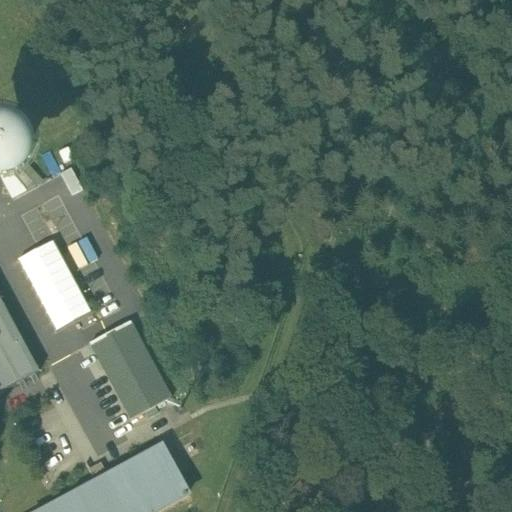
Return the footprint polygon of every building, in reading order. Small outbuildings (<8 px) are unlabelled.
[(38,145),(30,133),(18,125),(3,122),(0,122),(0,196),(3,197),(17,195),(30,186),(38,174),(41,160),(38,145)] [(0,392),(38,372),(0,300),(0,392)] [(130,322),(90,343),(132,420),(171,399),(130,322)] [(36,397),(14,409),(22,424),(44,412),(36,397)] [(41,511),(164,511),(193,497),(164,445),(41,511)]
